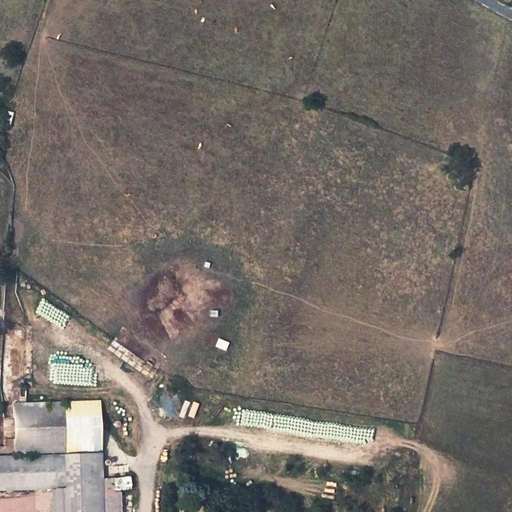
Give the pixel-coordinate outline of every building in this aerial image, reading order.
[(17,104),(10,101),(7,111),(14,113),(17,104)] [(176,388),(177,379),(167,377),(166,387),(176,388)] [(100,401),(13,403),(14,454),(102,452),(100,401)] [(101,455),(0,457),(0,490),(52,489),(66,488),(66,511),(103,511),(102,479),(101,455)] [(128,476),(116,478),(118,490),(121,490),(130,489),(128,476)] [(118,490),(116,478),(102,479),(103,511),(121,511),(121,490),(118,490)] [(53,511),(66,511),(66,488),(52,489),(53,511)]
